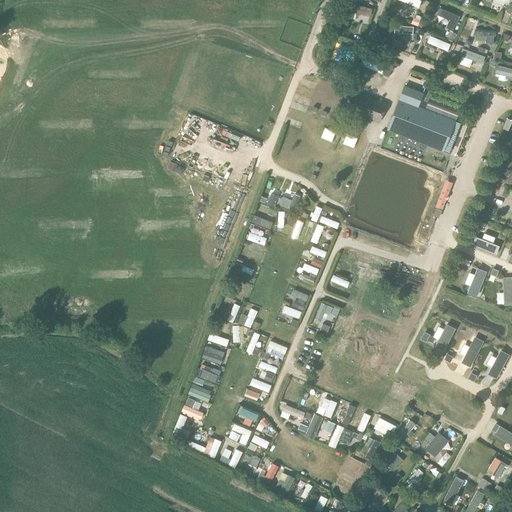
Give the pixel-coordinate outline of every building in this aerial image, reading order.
[(403,0),(403,4),(411,5),(411,10),(419,11),(419,6),(421,6),(421,0),(403,0)] [(459,16),(440,8),(437,15),(450,21),(447,27),(453,30),(459,16)] [(360,24),(360,19),(371,20),(371,14),(352,12),(351,22),(357,23),(360,24)] [(413,27),(394,25),(394,32),(404,32),(404,38),(412,39),(413,27)] [(493,44),(494,36),(495,30),(476,29),(475,40),(486,41),(486,44),(493,44)] [(426,42),(447,51),(450,44),(429,35),(426,42)] [(463,49),(461,55),(482,63),(484,56),(463,49)] [(462,57),(460,63),(478,69),(480,64),(462,57)] [(511,69),(497,66),(495,69),(495,73),(506,76),(506,78),(511,79),(511,77),(511,69)] [(262,92),(263,87),(249,83),(248,88),(262,92)] [(453,120),(418,107),(423,93),(404,86),(387,129),(421,142),(419,146),(425,148),(427,144),(442,150),(453,120)] [(350,90),(343,108),(379,122),(386,103),(350,90)] [(511,120),(511,119),(507,118),(503,128),(508,130),(511,120)] [(319,130),(315,143),(325,145),(328,133),(319,130)] [(291,160),(301,136),(295,133),(285,157),(291,160)] [(425,152),(422,160),(444,170),(448,162),(425,152)] [(335,154),(333,165),(354,170),(356,160),(335,154)] [(421,172),(376,155),(361,191),(407,209),(421,172)] [(281,182),(284,174),(291,177),(294,168),(281,164),(276,180),(281,182)] [(324,192),(320,199),(329,204),(335,192),(325,187),(329,179),(315,172),(308,184),(324,192)] [(270,191),(266,199),(269,200),(267,204),(273,207),(281,191),(275,188),(273,192),(270,191)] [(294,211),(299,197),(294,195),(292,201),(282,197),(281,199),(279,198),(277,205),(280,206),(281,206),(294,211)] [(316,206),(311,220),(316,222),(322,209),(316,206)] [(422,230),(426,213),(411,209),(407,225),(417,227),(416,229),(422,230)] [(282,212),(277,225),(282,227),(287,213),(282,212)] [(254,216),(252,222),(268,228),(270,222),(254,216)] [(338,222),(322,216),(320,221),(336,228),(338,222)] [(317,224),(311,241),(317,243),(321,233),(323,234),(324,231),(322,230),(323,227),(317,224)] [(379,238),(413,246),(416,234),(379,225),(377,230),(371,229),(369,234),(353,230),(350,242),(377,248),(379,238)] [(258,241),(265,243),(266,238),(264,238),(265,236),(261,234),(260,237),(249,233),(247,240),(258,244),(258,241)] [(475,236),(471,245),(495,255),(499,246),(475,236)] [(326,252),(311,246),(309,252),(324,257),(326,252)] [(388,272),(389,266),(369,262),(368,268),(388,272)] [(240,271),(242,265),(237,263),(231,275),(249,282),(251,276),(240,271)] [(318,269),(304,263),(301,269),(316,275),(318,269)] [(307,287),(314,289),(319,278),(298,268),(294,275),(310,282),(307,287)] [(486,272),(477,268),(467,292),(477,296),(486,272)] [(511,276),(503,277),(504,305),(511,304),(511,276)] [(367,292),(372,294),(376,280),(371,278),(367,292)] [(391,296),(396,281),(389,279),(384,294),(391,296)] [(414,297),(414,288),(404,287),(403,305),(408,306),(408,297),(414,297)] [(293,289),(290,295),(306,301),(308,295),(293,289)] [(428,309),(430,294),(421,293),(419,308),(428,309)] [(305,309),(307,303),(291,299),(290,305),(305,309)] [(330,315),(333,307),(321,303),(315,318),(321,321),(324,313),(330,315)] [(234,304),(228,318),(233,320),(240,306),(234,304)] [(298,318),(301,312),(284,305),(281,312),(298,318)] [(448,309),(445,318),(451,320),(454,312),(448,309)] [(242,317),(240,321),(245,324),(250,327),(257,312),(252,310),(247,319),(242,317)] [(285,340),(290,323),(283,321),(278,338),(285,340)] [(495,323),(484,341),(490,345),(501,326),(495,323)] [(426,324),(422,332),(430,336),(434,328),(426,324)] [(455,328),(446,324),(438,340),(447,345),(455,328)] [(239,325),(232,326),(233,342),(239,341),(239,337),(243,337),(243,332),(239,333),(239,325)] [(216,336),(217,333),(213,331),(212,334),(210,334),(208,340),(226,346),(228,340),(216,336)] [(259,334),(254,332),(246,351),(252,353),(259,334)] [(420,342),(434,349),(436,344),(423,337),(420,342)] [(474,337),(461,363),(470,367),(483,341),(474,337)] [(270,341),(266,351),(282,358),(287,348),(270,341)] [(438,362),(444,367),(459,349),(453,344),(438,362)] [(215,355),(217,350),(206,346),(202,358),(220,364),(222,357),(215,355)] [(396,357),(399,349),(392,347),(390,355),(396,357)] [(399,347),(397,363),(403,364),(405,347),(399,347)] [(425,350),(422,354),(429,359),(432,355),(425,350)] [(509,355),(500,350),(487,374),(496,379),(509,355)] [(273,372),(275,367),(260,361),(258,366),(263,368),(262,371),(266,373),(267,370),(273,372)] [(201,368),(198,376),(216,384),(219,376),(212,373),(214,370),(201,365),(200,368),(201,368)] [(404,384),(409,373),(405,371),(399,382),(404,384)] [(252,378),(250,385),(268,392),(271,386),(252,378)] [(191,387),(188,393),(208,402),(210,395),(197,390),(199,386),(196,385),(194,388),(191,387)] [(392,397),(409,404),(412,398),(394,391),(392,397)] [(192,408),(195,400),(188,397),(185,405),(184,404),(181,411),(200,419),(203,413),(192,408)] [(331,418),(338,401),(331,399),(327,410),(324,409),(323,414),(325,415),(324,416),(331,418)] [(452,419),(458,405),(453,403),(446,416),(452,419)] [(285,405),(283,411),(302,418),(304,412),(285,405)] [(347,425),(355,407),(349,405),(347,411),(343,409),(341,414),(345,415),(342,423),(347,425)] [(382,413),(403,422),(406,416),(385,407),(382,413)] [(258,415),(242,408),(239,414),(256,421),(258,415)] [(283,418),(302,427),(305,421),(285,413),(283,418)] [(364,432),(371,415),(365,413),(363,420),(359,419),(355,428),(364,432)] [(180,414),(172,435),(178,438),(187,417),(180,414)] [(308,430),(306,436),(313,439),(322,417),(315,414),(315,415),(308,430)] [(379,418),(377,423),(387,428),(386,431),(390,433),(392,431),(393,432),(396,426),(379,418)] [(415,424),(410,419),(399,433),(404,437),(407,434),(411,436),(413,433),(410,430),(415,424)] [(251,432),(234,424),(231,430),(242,435),(239,443),(245,446),(251,432)] [(337,425),(329,445),(335,448),(343,427),(337,425)] [(511,445),(511,433),(498,426),(493,435),(511,445)] [(425,448),(435,456),(448,441),(438,433),(425,448)] [(251,441),(266,448),(269,442),(255,435),(251,441)] [(380,442),(374,438),(374,439),(369,437),(366,444),(370,447),(365,456),(371,459),(380,442)] [(214,439),(207,456),(214,459),(221,442),(214,439)] [(242,452),(236,449),(228,466),(235,469),(242,452)] [(380,466),(385,470),(389,466),(394,470),(403,460),(394,451),(380,466)] [(255,467),(260,459),(252,455),(251,456),(246,454),(238,469),(244,472),(248,464),(255,467)] [(470,458),(461,474),(467,477),(476,462),(470,458)] [(506,468),(507,465),(506,464),(496,458),(487,472),(498,478),(504,467),(506,468)] [(267,487),(278,467),(272,464),(265,476),(263,475),(259,482),(262,483),(261,484),(267,487)] [(411,485),(423,472),(418,468),(406,481),(411,485)] [(285,495),(294,478),(288,475),(284,482),(279,480),(274,489),(285,495)] [(305,498),(312,486),(308,483),(304,490),(302,489),(298,495),(300,497),(301,495),(305,498)] [(341,483),(336,490),(350,500),(355,494),(341,483)] [(443,500),(450,504),(459,486),(452,483),(443,500)] [(482,504),(484,501),(481,499),(484,493),(478,490),(465,511),(467,511),(473,511),(479,502),(482,504)] [(321,496),(314,510),(317,511),(320,511),(327,499),(321,496)] [(364,497),(360,505),(371,511),(375,502),(364,497)] [(336,499),(333,503),(343,509),(340,511),(348,511),(351,508),(336,499)] [(376,511),(381,505),(376,502),(369,511),(376,511)] [(408,511),(406,510),(407,508),(401,503),(392,511),(408,511)]
